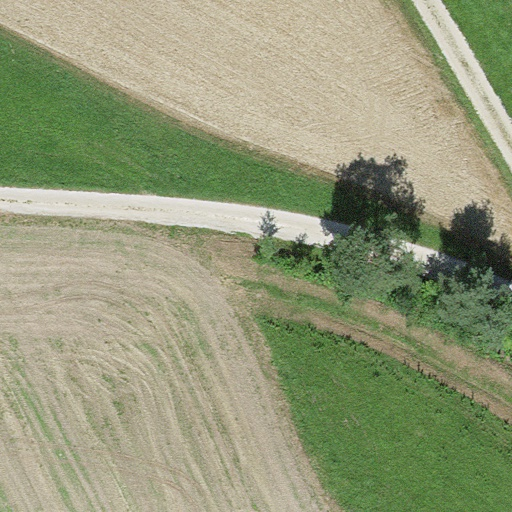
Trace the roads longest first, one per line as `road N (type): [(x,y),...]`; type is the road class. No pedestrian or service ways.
road 1 (track): [(0,196),(203,204),(474,281),(511,304)]
road 2 (track): [(418,0),(511,154)]
